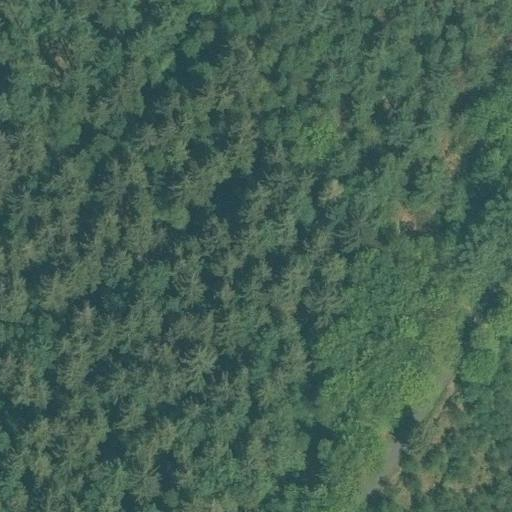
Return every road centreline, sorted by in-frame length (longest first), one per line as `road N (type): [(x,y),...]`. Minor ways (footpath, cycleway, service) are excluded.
road 1 (track): [(447,362),(203,0)]
road 2 (unclassified): [(353,511),(511,260)]
